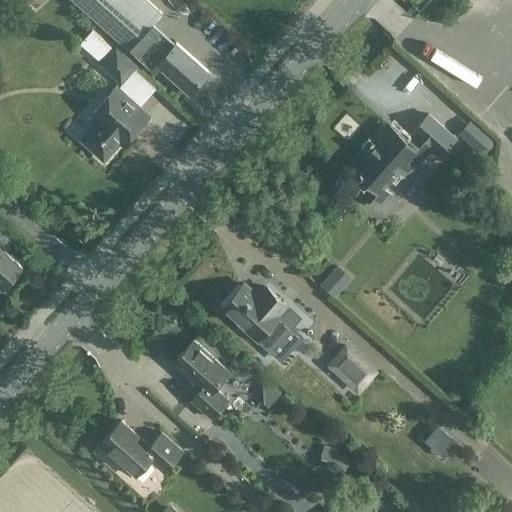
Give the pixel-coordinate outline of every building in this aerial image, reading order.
[(76,0),(77,1),(130,49),(131,48),(157,72),(163,66),(190,91),(209,70),(177,42),(164,56),(141,36),(163,12),(151,1),(149,0),(76,0)] [(136,64),(115,45),(114,46),(106,39),(99,48),(106,55),(100,61),(121,81),(136,64)] [(115,86),(89,115),(95,121),(81,136),(104,156),(134,123),(138,127),(148,116),(115,86)] [(440,155),(456,137),(428,113),(412,131),(414,132),(407,140),(388,123),(351,165),(370,182),(362,191),(379,206),(390,193),(382,186),(398,168),(403,172),(416,157),(420,160),(430,147),(440,155)] [(460,130),(485,149),(496,135),(471,116),(460,130)] [(23,265),(3,246),(13,236),(0,223),(0,283),(4,287),(7,283),(10,285),(16,278),(14,275),(23,265)] [(339,260),(322,279),(337,293),(354,274),(339,260)] [(243,283),(223,306),(258,338),(279,315),(277,314),(286,304),(267,286),(258,296),(243,283)] [(216,387),(230,371),(193,338),(172,362),(201,387),(191,398),(212,416),(228,398),(223,394),(216,387)] [(346,341),(326,364),(358,393),(379,370),(346,341)] [(281,391),(266,379),(263,383),(264,402),(268,406),(281,391)] [(121,419),(100,442),(136,474),(150,458),(163,470),(183,449),(162,431),(149,444),(121,419)] [(457,441),(437,424),(424,439),(444,457),(457,441)] [(336,447),(324,444),(319,465),(329,468),(339,476),(351,464),(336,450),(336,447)] [(179,511),(169,502),(159,511),(179,511)]
